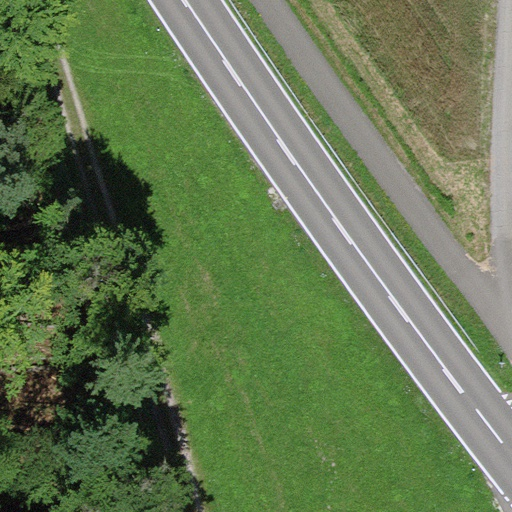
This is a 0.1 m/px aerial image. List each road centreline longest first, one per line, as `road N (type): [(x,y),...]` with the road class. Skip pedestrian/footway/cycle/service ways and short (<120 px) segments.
road 1 (primary): [(177,0),(381,306),(511,472)]
road 2 (track): [(162,511),(139,386),(50,180),(15,0)]
road 3 (track): [(256,0),(511,344)]
road 4 (track): [(510,0),(498,230),(511,306)]
